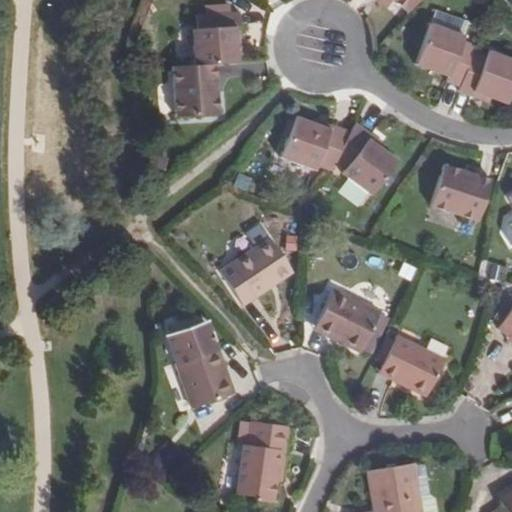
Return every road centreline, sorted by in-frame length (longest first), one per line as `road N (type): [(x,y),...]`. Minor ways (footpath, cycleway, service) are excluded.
road 1 (residential): [(317,49),(435,122),(511,134)]
road 2 (residential): [(464,434),(391,435),(342,449)]
